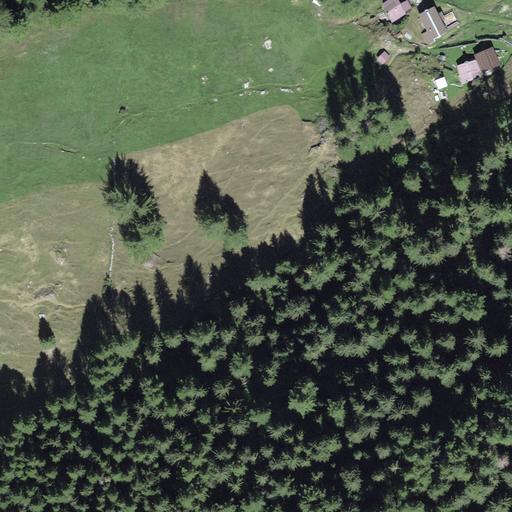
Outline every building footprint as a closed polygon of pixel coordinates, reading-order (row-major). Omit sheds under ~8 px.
[(388,0),(381,5),(393,23),(406,14),(404,12),(400,5),(396,0),(388,0)] [(400,5),(404,12),(411,8),(407,1),(400,5)] [(433,39),(447,31),(434,6),(418,14),(427,31),(422,34),(427,44),(434,41),(433,39)] [(492,47),(475,54),(483,73),(500,66),(492,47)] [(385,51),(377,58),(382,64),(390,57),(385,51)] [(462,84),(481,77),(475,59),(456,66),(462,84)]
